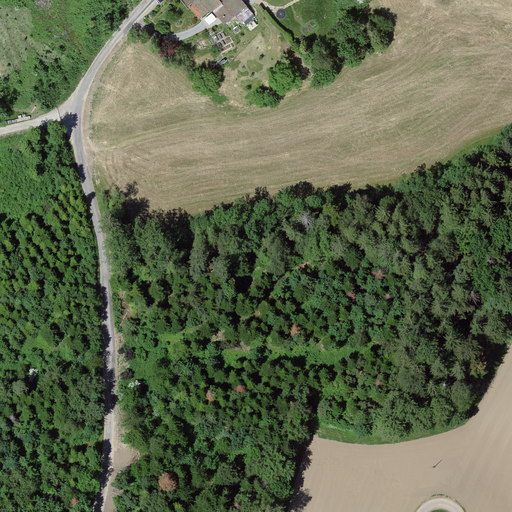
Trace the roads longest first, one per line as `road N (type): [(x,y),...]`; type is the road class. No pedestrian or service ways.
road 1 (unclassified): [(73,115),(108,315),(109,441),(97,511)]
road 2 (unclassified): [(149,0),(82,85),(73,115)]
